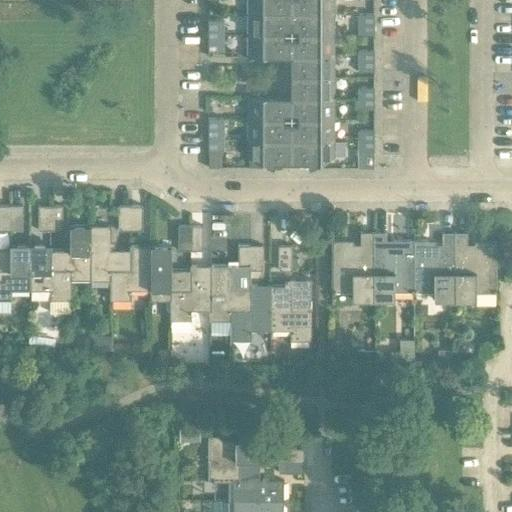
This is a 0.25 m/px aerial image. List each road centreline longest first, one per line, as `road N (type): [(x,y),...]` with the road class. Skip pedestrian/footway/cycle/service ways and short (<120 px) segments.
road 1 (residential): [(0,168),(159,168),(202,193),(511,190)]
road 2 (residential): [(492,511),(495,384),(509,359),(511,306)]
